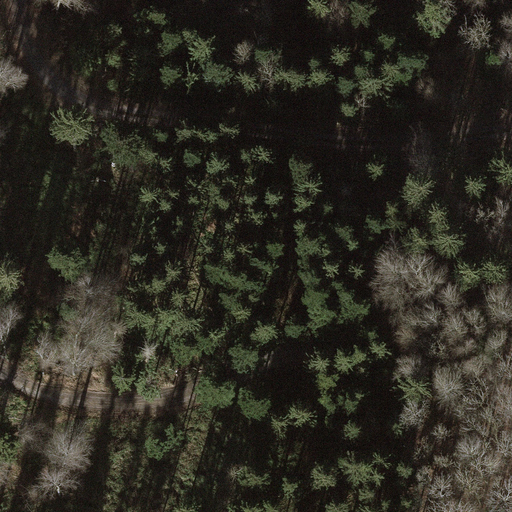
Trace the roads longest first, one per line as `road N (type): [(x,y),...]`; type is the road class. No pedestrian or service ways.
road 1 (track): [(511,133),(354,143),(167,117),(60,83),(18,25),(14,0)]
road 2 (track): [(511,290),(173,394),(105,404),(48,395),(0,367)]
